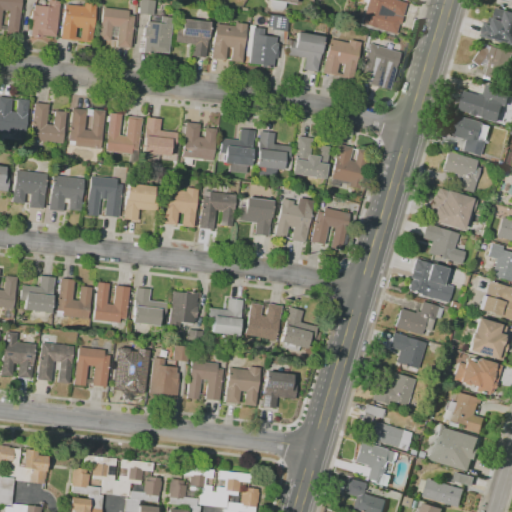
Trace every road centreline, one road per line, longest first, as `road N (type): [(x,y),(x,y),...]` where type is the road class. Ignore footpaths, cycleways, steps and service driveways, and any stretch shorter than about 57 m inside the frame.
road 1 (tertiary): [(448,0),(296,511)]
road 2 (residential): [(411,127),(310,105),(0,65)]
road 3 (residential): [(364,287),(0,239)]
road 4 (residential): [(315,448),(0,409)]
